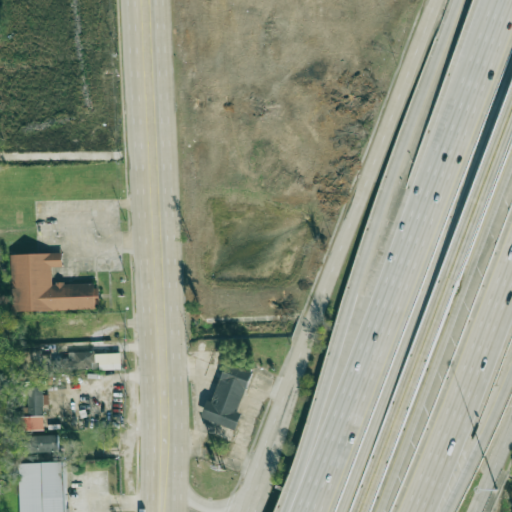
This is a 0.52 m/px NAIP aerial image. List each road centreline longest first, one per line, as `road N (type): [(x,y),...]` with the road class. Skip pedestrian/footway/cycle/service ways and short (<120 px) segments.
road 1 (motorway): [(503,0),(307,511)]
road 2 (motorway): [(456,0),(330,377),(298,511)]
road 3 (secondary): [(141,0),(160,309),(160,479)]
road 4 (motorway): [(511,68),(338,511)]
road 5 (primary): [(438,0),(274,440)]
road 6 (motorway): [(377,511),(511,152)]
road 7 (motorway): [(409,511),(511,264)]
road 8 (motorway): [(443,276),(352,511)]
road 9 (motorway): [(362,511),(451,279)]
road 10 (motorway): [(511,92),(443,276)]
road 11 (motorway): [(451,279),(511,118)]
road 12 (motorway): [(454,511),(511,379)]
